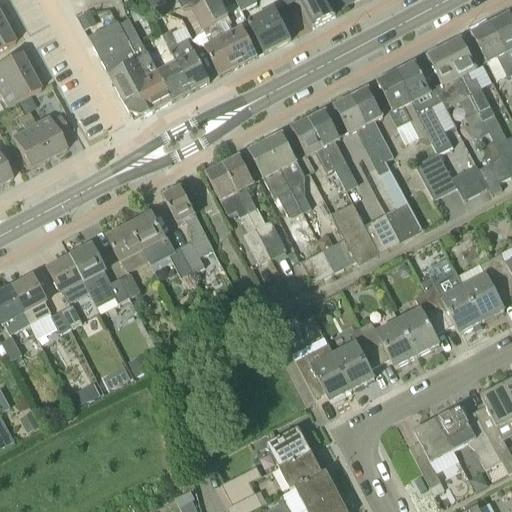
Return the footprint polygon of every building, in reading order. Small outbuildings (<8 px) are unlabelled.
[(215,44),(223,40),(201,0),(144,0),(150,11),(174,0),(176,0),(183,12),(192,12),(203,34),(205,33),(207,39),(211,37),(215,44)] [(232,25),(219,0),(201,0),(223,40),(234,35),(230,26),(232,25)] [(234,0),(241,14),(257,5),(254,0),(234,0)] [(297,0),(296,0),(313,31),(335,20),(333,15),(361,0),(297,0)] [(93,11),(81,18),(89,32),(101,26),(93,11)] [(291,43),(276,13),(274,11),(247,25),(264,57),(291,43)] [(490,27),(511,69),(511,23),(509,18),(490,27)] [(139,65),(131,49),(118,25),(117,26),(89,41),(130,118),(131,119),(132,118),(133,118),(140,120),(140,121),(141,121),(142,121),(153,115),(131,73),(137,70),(135,67),(139,65)] [(507,80),(511,77),(511,69),(490,27),(472,37),(487,67),(488,69),(499,63),(507,78),(507,80)] [(5,28),(0,30),(0,54),(15,46),(5,28)] [(223,41),(239,70),(258,60),(242,31),(223,41)] [(161,39),(191,95),(210,85),(187,42),(178,47),(171,34),(161,39)] [(172,105),(191,95),(161,39),(153,44),(159,53),(149,58),(148,59),(172,105)] [(220,80),(239,70),(223,41),(204,51),(220,80)] [(511,141),(508,143),(475,81),(471,84),(467,77),(477,72),(461,43),(444,52),(470,100),(477,114),(489,136),(493,144),(502,160),(511,179),(511,180),(511,141)] [(148,59),(149,58),(141,44),(131,49),(139,65),(135,67),(137,70),(131,73),(153,115),(172,105),(148,59)] [(447,113),(470,100),(444,52),(428,60),(442,88),(436,92),(437,94),(443,105),(447,113)] [(0,91),(30,75),(20,57),(0,67),(0,91)] [(425,130),(428,137),(439,158),(452,151),(432,111),(443,105),(437,94),(431,97),(415,67),(397,77),(425,130)] [(30,75),(0,91),(0,98),(7,112),(40,94),(30,75)] [(428,137),(425,130),(397,77),(378,86),(393,115),(389,117),(397,131),(411,124),(420,142),(428,137)] [(385,165),(386,165),(394,160),(376,125),(383,121),(368,93),(351,101),(385,165)] [(356,135),(379,179),(390,174),(386,165),(385,165),(351,101),(335,110),(350,139),(356,135)] [(479,142),(489,136),(477,114),(466,119),(472,129),(479,142)] [(22,127),(33,122),(29,115),(18,121),(20,124),(22,127)] [(334,171),(333,172),(346,196),(359,189),(358,188),(348,169),(336,146),(340,144),(325,115),(309,124),(334,171)] [(30,130),(48,163),(66,153),(60,141),(69,136),(60,119),(51,124),(49,120),(36,127),(30,130)] [(33,122),(22,127),(24,133),(13,138),(11,139),(30,173),(48,163),(30,130),(36,127),(33,122)] [(326,175),(333,172),(334,171),(309,124),(292,132),(307,161),(315,157),(326,175)] [(266,146),(303,217),(312,212),(300,190),(307,186),(304,180),(283,138),(266,146)] [(488,168),(502,160),(493,144),(484,149),(484,162),(488,168)] [(290,223),(303,217),(266,146),(249,155),(274,203),(279,201),(290,223)] [(434,204),(456,192),(452,182),(451,181),(438,157),(415,169),(434,204)] [(0,188),(12,182),(0,160),(0,188)] [(271,225),(270,224),(265,227),(258,212),(257,213),(246,193),(254,188),(240,160),(223,169),(272,262),(286,255),(271,225)] [(511,179),(502,160),(488,168),(478,172),(491,198),(502,193),(498,186),(511,179)] [(451,181),(452,182),(463,205),(487,192),(478,172),(476,168),(451,181)] [(259,269),(272,262),(223,169),(206,177),(228,219),(236,215),(248,236),(243,239),(259,269)] [(178,252),(193,277),(205,270),(200,261),(214,254),(181,191),(163,200),(178,229),(186,225),(189,230),(187,231),(194,243),(178,252)] [(365,230),(359,219),(353,207),(332,218),(345,243),(356,266),(359,270),(380,258),(365,230)] [(397,212),(386,218),(402,247),(423,236),(407,207),(397,212)] [(167,239),(164,240),(152,218),(130,230),(149,266),(151,270),(170,260),(176,257),(175,254),(167,239)] [(402,247),(386,218),(365,230),(380,258),(402,247)] [(128,277),(149,266),(130,230),(108,242),(121,268),(123,267),(128,277)] [(335,277),(356,266),(345,243),(333,249),(323,254),(335,277)] [(110,288),(109,286),(104,276),(106,275),(93,250),(70,261),(89,297),(97,311),(117,301),(110,288)] [(193,278),(193,277),(178,252),(175,254),(176,257),(170,260),(182,284),(193,278)] [(313,289),(335,277),(323,254),(301,266),(313,289)] [(511,265),(507,268),(501,257),(491,263),(510,300),(511,298),(511,265)] [(69,307),(89,297),(70,261),(48,273),(62,299),(64,297),(69,307)] [(500,305),(510,300),(491,263),(480,269),(486,279),(464,291),(482,326),(504,314),(500,305)] [(482,326),(464,291),(456,275),(435,286),(432,281),(421,287),(426,296),(426,297),(445,334),(455,329),(460,338),(482,326)] [(119,283),(129,303),(141,296),(131,277),(119,283)] [(51,320),(51,319),(45,309),(48,307),(34,281),(12,292),(31,329),(38,342),(57,332),(51,321),(51,320)] [(120,308),(129,303),(119,283),(110,288),(117,301),(120,308)] [(10,340),(31,329),(12,292),(0,298),(0,324),(3,331),(5,330),(10,340)] [(435,339),(445,334),(426,297),(416,302),(421,311),(398,323),(417,360),(440,348),(435,339)] [(132,305),(136,312),(146,308),(142,300),(132,305)] [(61,315),(72,333),(82,327),(73,309),(61,315)] [(300,313),(305,323),(314,319),(309,309),(300,313)] [(60,339),(72,333),(61,315),(51,320),(51,321),(57,332),(60,339)] [(217,322),(223,334),(231,330),(226,318),(217,322)] [(215,322),(206,327),(213,341),(222,337),(215,322)] [(395,372),(417,360),(398,323),(376,334),(372,325),(360,331),(380,368),(391,362),(395,372)] [(370,374),(380,368),(360,331),(351,336),(356,345),(333,357),(353,394),(375,382),(370,374)] [(2,346),(7,356),(12,365),(23,359),(13,340),(2,346)] [(333,357),(328,348),(296,365),(316,403),(326,398),(330,406),(353,394),(333,357)] [(128,366),(136,381),(151,373),(143,358),(128,366)] [(124,371),(113,376),(119,388),(130,382),(124,371)] [(511,383),(503,388),(511,404),(511,383)] [(80,410),(100,400),(94,387),(73,398),(80,410)] [(511,457),(498,430),(511,422),(511,404),(503,388),(481,400),(486,410),(475,415),(501,464),(509,478),(511,476),(511,457)] [(0,415),(10,411),(1,393),(0,393),(0,415)] [(59,411),(46,418),(50,426),(63,419),(59,411)] [(501,464),(475,415),(465,421),(460,411),(437,423),(453,454),(468,446),(475,452),(486,472),(501,464)] [(33,414),(20,421),(28,436),(41,429),(33,414)] [(0,453),(15,446),(0,418),(0,453)] [(430,466),(453,454),(437,423),(414,435),(420,446),(410,451),(418,469),(430,492),(441,486),(430,466)] [(279,471),(311,454),(299,432),(267,448),(279,471)] [(322,477),(311,454),(279,471),(291,494),(295,491),(322,477)] [(227,499),(250,487),(250,486),(262,479),(260,477),(257,470),(222,488),(227,499)] [(322,477),(295,491),(306,511),(310,511),(339,497),(327,475),(322,477)] [(256,511),(262,509),(256,497),(250,487),(227,499),(232,509),(228,511),(256,511)] [(443,492),(440,487),(430,492),(433,497),(443,492)] [(346,511),(339,497),(310,511),(346,511)]
